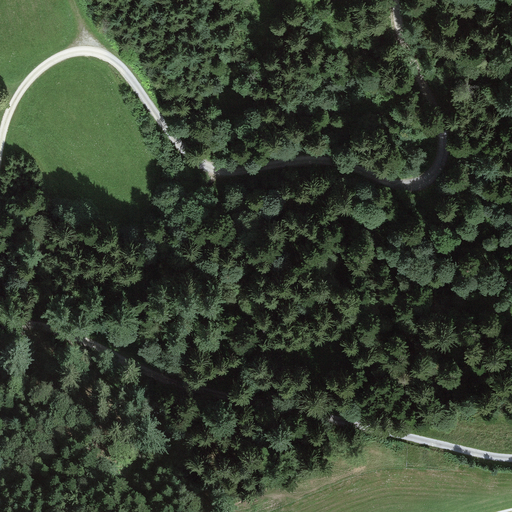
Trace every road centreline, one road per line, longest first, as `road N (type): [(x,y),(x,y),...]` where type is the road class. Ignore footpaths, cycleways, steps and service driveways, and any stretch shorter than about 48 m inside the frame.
road 1 (track): [(397,0),(398,28),(444,143),(436,171),(421,184),(394,184),(327,159),(208,167),(120,67),(81,50),(32,78),(0,149)]
road 2 (track): [(65,332),(162,377),(511,458)]
